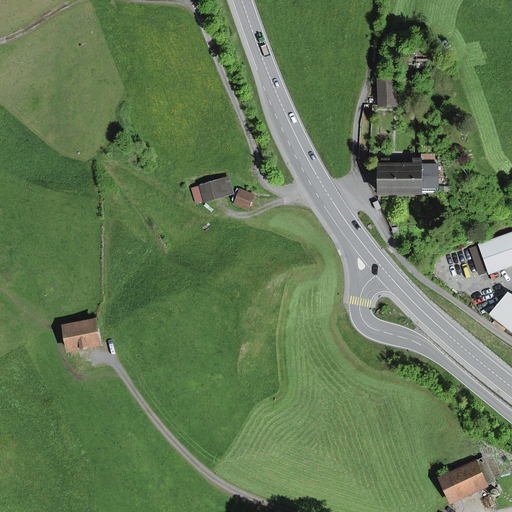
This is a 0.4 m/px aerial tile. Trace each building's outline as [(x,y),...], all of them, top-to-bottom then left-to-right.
[(379,106),(396,105),(395,78),(378,79),(379,106)] [(380,193),(438,193),(438,155),(422,155),(422,159),(414,159),(414,165),(390,165),(390,159),(382,159),(382,165),(380,166),(380,172),(380,180),(380,193)] [(201,186),(205,201),(233,193),(228,178),(201,186)] [(192,189),(196,204),(205,201),(201,186),(192,189)] [(241,190),(235,204),(249,209),(254,195),(241,190)] [(511,219),(477,229),(498,306),(491,314),(511,332),(511,219)] [(65,327),(70,350),(101,344),(96,321),(65,327)] [(440,479),(451,502),(494,482),(483,458),(440,479)]
